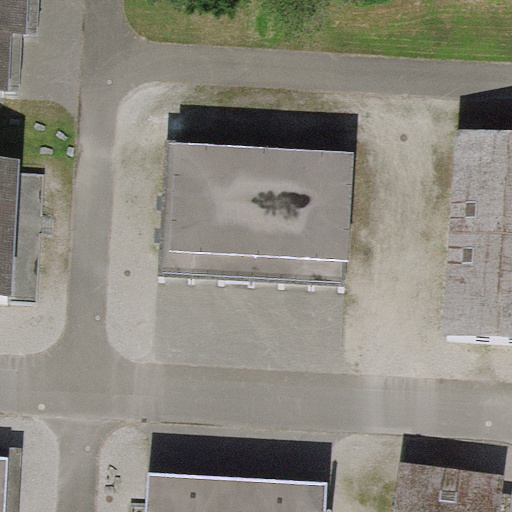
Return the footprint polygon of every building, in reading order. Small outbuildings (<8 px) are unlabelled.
[(29,0),(0,0),(0,88),(12,90),(15,31),(28,32),(29,0)] [(511,129),(458,126),(446,332),(511,335),(511,129)] [(170,142),(162,270),(347,281),(355,153),(170,142)] [(21,158),(0,157),(0,295),(37,298),(44,168),(21,167),(21,158)] [(0,511),(5,511),(8,457),(0,456),(0,511)] [(394,511),(498,511),(503,475),(400,463),(394,511)] [(326,511),(328,483),(150,472),(147,511),(326,511)]
